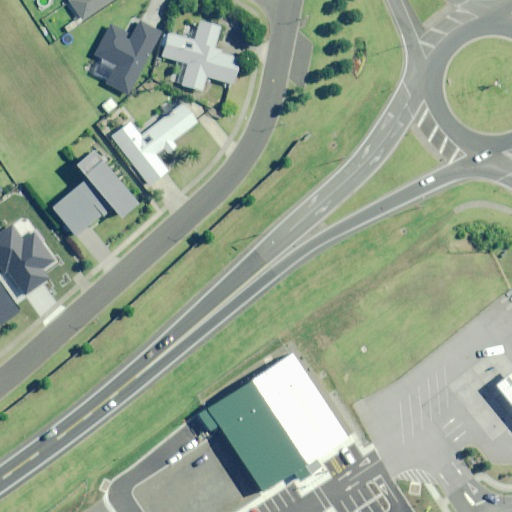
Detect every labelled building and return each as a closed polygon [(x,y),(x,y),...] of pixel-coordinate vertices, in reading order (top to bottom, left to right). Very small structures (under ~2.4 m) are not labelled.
[(68,0),(67,0),(81,21),(111,0),(68,0)] [(233,17),(225,25),(236,36),(244,29),(233,17)] [(159,33),(136,21),(128,37),(107,26),(90,57),(113,69),(105,84),(127,96),(159,33)] [(218,28),(198,22),(192,42),(166,34),(159,57),(186,64),(179,86),(200,92),(204,77),(230,85),(237,59),(211,51),(218,28)] [(195,124),(180,105),(139,137),(127,121),(108,136),(146,187),(166,172),(153,155),(161,149),(165,154),(174,147),(170,142),(195,124)] [(108,160),(97,146),(72,167),(84,180),(49,208),(73,237),(108,208),(116,218),(134,204),(103,165),(108,160)] [(42,286),(27,266),(9,280),(17,290),(24,285),(31,294),(42,286)] [(0,325),(16,314),(0,292),(0,325)] [(511,365),(509,362),(487,379),(511,410),(511,365)]
